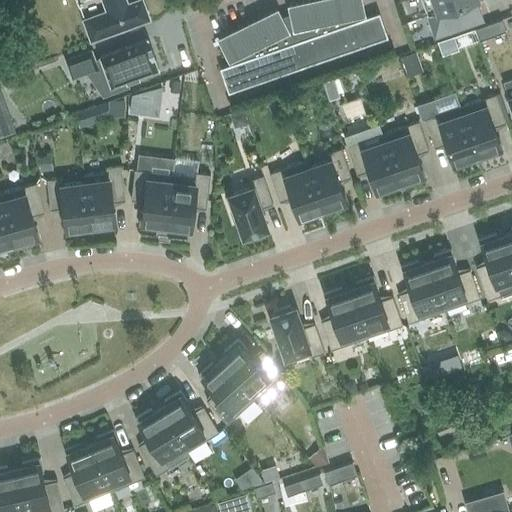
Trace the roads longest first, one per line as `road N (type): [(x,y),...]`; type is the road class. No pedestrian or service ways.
road 1 (residential): [(209,289),(511,183)]
road 2 (residential): [(0,430),(104,395),(150,369),(180,339),(209,289)]
road 3 (residential): [(0,285),(117,263),(151,266),(209,289)]
